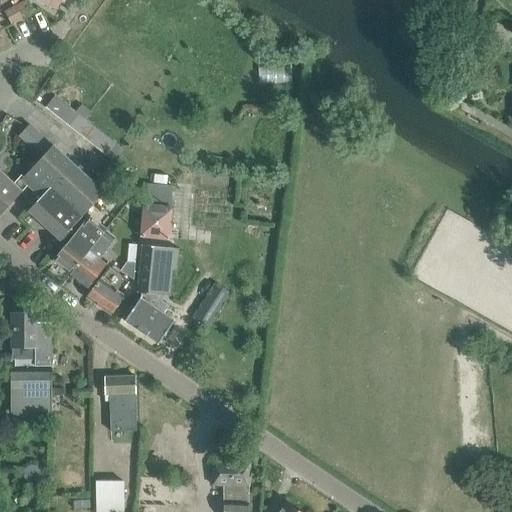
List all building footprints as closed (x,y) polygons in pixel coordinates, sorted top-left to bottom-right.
[(54,11),(61,0),(34,0),(48,8),(49,8),(54,11)] [(29,2),(17,8),(23,19),(34,13),(29,2)] [(23,19),(17,8),(5,14),(10,25),(23,19)] [(54,97),(45,109),(66,125),(75,113),(54,97)] [(81,105),(75,113),(84,121),(90,113),(81,105)] [(22,176),(15,183),(23,190),(28,185),(41,197),(28,211),(60,240),(122,174),(111,164),(93,184),(31,125),(20,137),(42,157),(23,177),(22,176)] [(115,145),(106,156),(112,161),(121,149),(115,145)] [(0,214),(23,190),(15,183),(0,169),(0,214)] [(144,182),(142,203),(170,206),(172,185),(144,182)] [(111,187),(101,200),(107,205),(117,191),(111,187)] [(72,239),(54,262),(71,275),(91,250),(101,236),(105,231),(106,230),(91,218),(86,224),(84,223),(72,239)] [(91,250),(71,275),(88,288),(105,265),(99,260),(112,244),(115,239),(105,231),(101,236),(91,250)] [(164,314),(169,305),(161,300),(164,295),(167,295),(168,295),(168,294),(167,294),(167,289),(169,268),(175,269),(176,266),(177,251),(177,249),(178,249),(179,248),(141,245),(141,246),(142,246),(138,291),(136,291),(136,292),(138,292),(141,292),(140,298),(125,320),(158,343),(174,320),(164,314)] [(132,261),(127,261),(126,261),(120,270),(131,277),(132,261)] [(128,282),(108,268),(87,297),(112,315),(125,297),(120,294),(128,282)] [(214,284),(193,317),(208,326),(229,293),(214,284)] [(37,315),(12,315),(12,361),(35,361),(35,367),(52,367),(52,325),(37,325),(37,315)] [(52,371),(11,371),(11,416),(52,416),(52,371)] [(109,395),(109,432),(136,431),(135,376),(104,377),(105,395),(109,395)] [(247,511),(249,487),(250,464),(212,463),(212,486),(223,486),(222,511),(247,511)] [(23,471),(24,478),(29,483),(36,482),(41,477),(40,470),(34,465),(27,466),(23,471)] [(95,511),(122,511),(123,481),(95,482),(95,511)] [(299,511),(286,503),(279,511),(299,511)]
